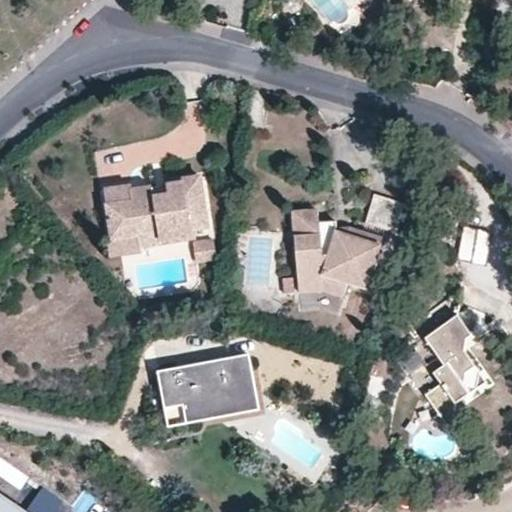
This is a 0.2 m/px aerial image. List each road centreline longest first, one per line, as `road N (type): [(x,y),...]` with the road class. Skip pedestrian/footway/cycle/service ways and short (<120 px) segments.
road 1 (residential): [(0,119),(68,70),(111,55),(177,48),(445,125),(487,150),(511,177)]
road 2 (track): [(0,413),(125,438)]
